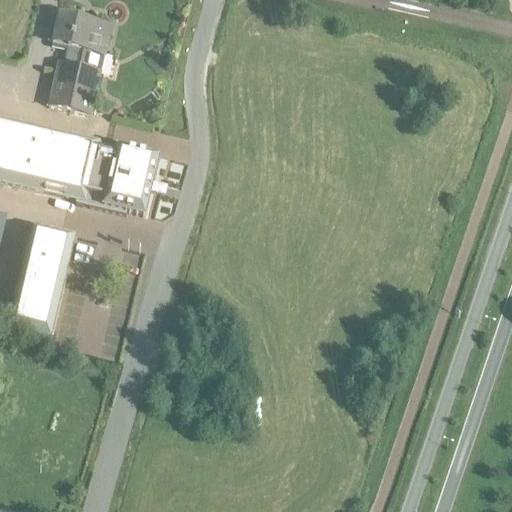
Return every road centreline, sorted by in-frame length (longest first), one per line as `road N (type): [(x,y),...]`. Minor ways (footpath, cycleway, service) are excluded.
road 1 (unclassified): [(97,511),(201,164),(191,72),(212,0)]
road 2 (tertiary): [(511,198),(409,511)]
road 3 (tertiary): [(442,511),(511,306)]
road 4 (unclassified): [(509,34),(366,0)]
